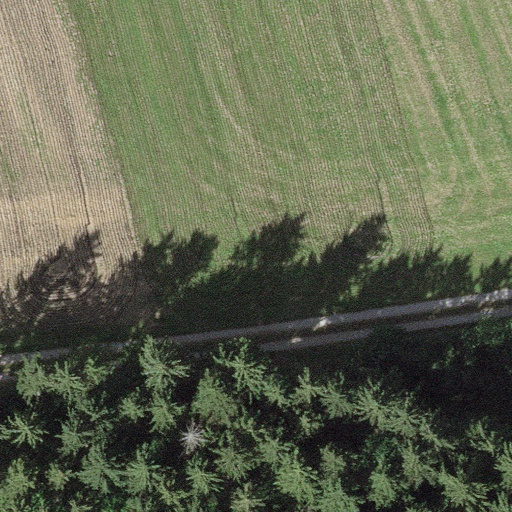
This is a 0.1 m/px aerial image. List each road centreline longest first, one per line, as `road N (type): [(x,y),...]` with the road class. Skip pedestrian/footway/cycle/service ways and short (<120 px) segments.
road 1 (track): [(0,366),(188,352),(511,299)]
road 2 (track): [(237,344),(393,400),(511,419)]
